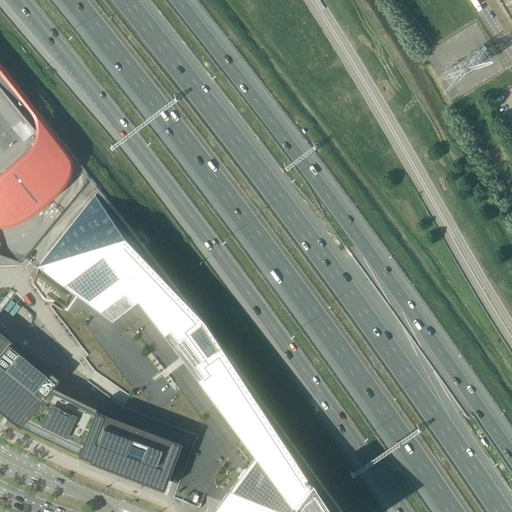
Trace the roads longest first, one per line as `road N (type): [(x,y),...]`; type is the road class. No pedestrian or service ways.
road 1 (motorway): [(19,0),(214,244),(402,511)]
road 2 (motorway): [(73,0),(326,327),(452,511)]
road 3 (motorway): [(500,511),(306,236),(124,0)]
road 4 (motorway): [(511,456),(276,127),(174,0)]
road 5 (secondary): [(310,0),(511,334)]
